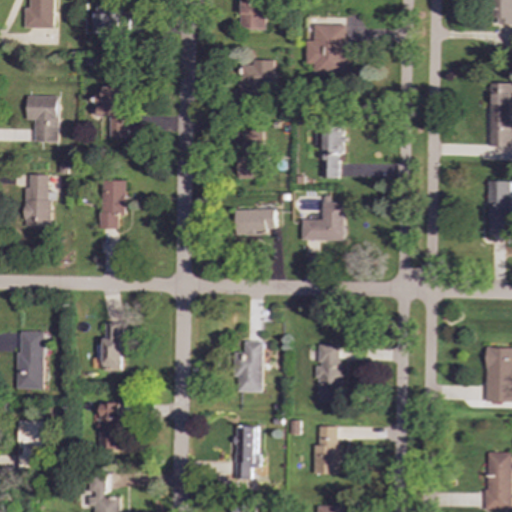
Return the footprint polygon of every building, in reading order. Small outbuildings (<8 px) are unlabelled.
[(54,0),(30,0),(30,8),(25,8),(25,28),(54,29),(54,0)] [(267,30),(267,0),(240,0),(240,29),(267,30)] [(511,0),(492,0),(492,25),(511,25),(511,0)] [(96,32),(127,33),(128,17),(114,16),(114,4),(97,4),(96,32)] [(306,40),(306,64),(314,64),(313,74),(345,75),(347,25),(314,25),(314,41),(306,40)] [(273,60),(244,60),(244,103),(264,103),(264,95),(273,95),(273,60)] [(490,147),(511,147),(511,83),(490,84),(490,147)] [(129,139),(128,87),(105,87),(105,91),(98,91),(98,117),(111,117),(111,139),(129,139)] [(58,143),(59,97),(28,96),(27,120),(35,120),(35,142),(58,143)] [(239,179),(264,179),(265,128),(245,128),(244,158),(239,158),(239,179)] [(323,178),(342,179),(344,130),(317,129),(316,146),(325,146),(323,178)] [(50,175),(31,175),(31,188),(26,188),(26,227),(53,228),(53,192),(49,192),(50,175)] [(128,181),(103,181),(103,229),(120,229),(120,216),(127,216),(128,181)] [(489,237),(511,237),(511,181),(490,181),(489,237)] [(303,240),(344,241),(345,203),(324,202),(323,220),(303,219),(303,240)] [(237,235),(276,234),(276,209),(236,210),(237,235)] [(124,371),(125,323),(107,322),(106,371),(124,371)] [(46,332),(20,331),(19,389),(45,390),(46,332)] [(263,392),(263,342),(245,342),(245,353),(235,353),(235,377),(239,377),(239,392),(263,392)] [(343,345),(320,345),(320,366),(319,366),(318,403),(342,403),(343,345)] [(511,348),(487,348),(486,402),(511,402),(511,348)] [(123,403),(101,403),(100,449),(122,450),(123,403)] [(43,422),(20,421),(18,470),(42,471),(43,422)] [(340,426),(321,426),(321,445),(316,445),(316,474),(339,474),(340,426)] [(237,478),(252,478),(252,469),(261,469),(261,455),(258,455),(258,427),(237,427),(237,478)] [(488,510),(511,510),(511,453),(489,453),(488,510)] [(107,497),(106,476),(89,477),(90,498),(81,498),(81,509),(87,509),(87,511),(121,511),(121,497),(107,497)]
